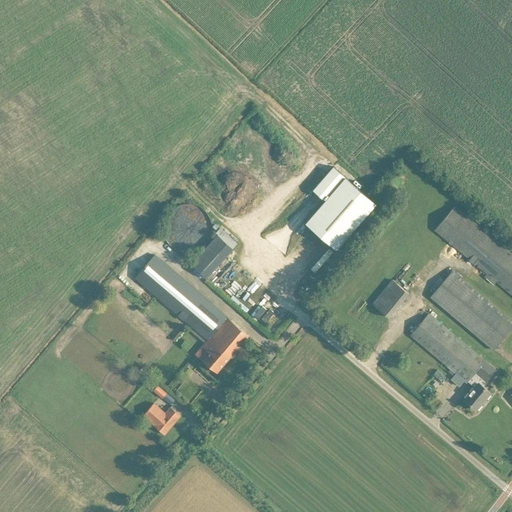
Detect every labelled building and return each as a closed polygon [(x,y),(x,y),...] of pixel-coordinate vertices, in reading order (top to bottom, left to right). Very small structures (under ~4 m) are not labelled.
[(313,190),(315,191),(325,200),(306,223),(336,249),(376,204),(334,166),(313,190)] [(163,230),(164,235),(166,240),(169,244),(173,248),(177,250),(182,252),(187,253),(192,252),(197,251),(201,248),(205,245),(208,241),(210,236),(212,231),(212,226),(211,221),(209,217),(206,212),(202,209),(198,206),(193,205),(188,204),(183,204),(178,206),(174,208),(170,211),(167,216),(164,220),(163,225),(163,230)] [(434,229),(511,294),(511,254),(454,206),(434,229)] [(216,232),(233,248),(237,243),(220,228),(216,232)] [(190,264),(206,278),(233,248),(217,234),(190,264)] [(135,278),(208,340),(202,346),(209,352),(202,360),(217,372),(249,335),(155,255),(135,278)] [(430,296),(494,350),(511,328),(511,320),(452,270),(430,296)] [(409,294),(392,280),(386,286),(404,301),(409,294)] [(248,296),(255,288),(247,282),(241,290),(248,296)] [(265,313),(256,306),(264,296),(257,289),(244,304),(269,324),(283,307),(276,300),(265,313)] [(475,387),(464,400),(476,410),(491,393),(484,387),(487,383),(488,383),(498,372),(428,314),(411,335),(467,382),(468,381),(475,387)] [(139,371),(145,376),(149,372),(143,366),(139,371)] [(141,389),(124,406),(128,410),(145,393),(141,389)] [(159,395),(171,404),(175,399),(164,390),(159,395)] [(143,416),(165,434),(181,415),(171,407),(165,413),(154,403),(143,416)]
